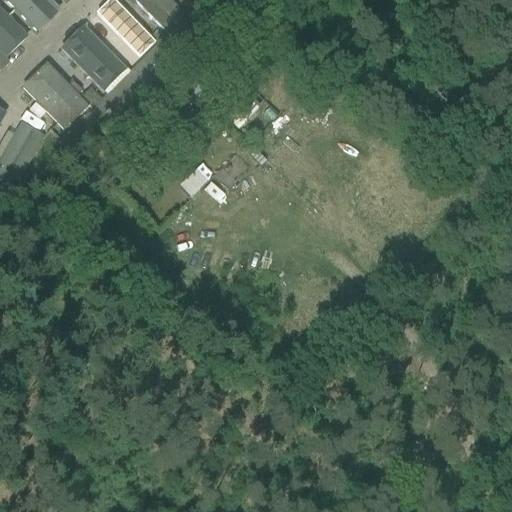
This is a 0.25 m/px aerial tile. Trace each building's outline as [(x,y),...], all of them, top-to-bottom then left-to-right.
[(50,24),(26,0),(4,0),(2,3),(36,38),(50,24)] [(128,0),(163,38),(185,15),(170,0),(128,0)] [(134,43),(103,10),(85,28),(117,59),(134,43)] [(30,42),(0,11),(0,57),(8,65),(30,42)] [(193,11),(157,46),(165,55),(201,20),(193,11)] [(157,46),(128,74),(137,83),(165,55),(157,46)] [(90,63),(114,87),(126,76),(102,51),(90,63)] [(63,133),(90,108),(50,67),(21,93),(63,133)] [(128,74),(100,102),(108,110),(137,83),(128,74)] [(100,102),(71,130),(79,139),(108,110),(100,102)] [(19,128),(0,160),(0,181),(10,187),(38,138),(19,128)] [(71,130),(59,142),(67,151),(79,139),(71,130)] [(10,194),(0,187),(0,201),(4,204),(10,194)]
